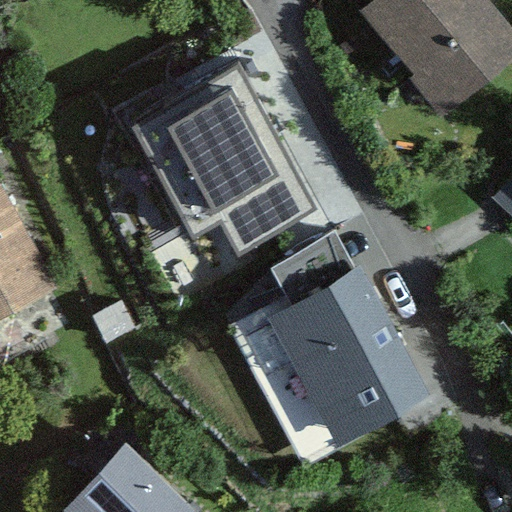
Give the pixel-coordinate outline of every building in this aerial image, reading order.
[(511,27),(490,0),(356,0),(406,63),(399,68),(429,106),(511,41),(511,27)] [(223,216),(240,252),(314,217),(241,66),(134,117),(189,232),(223,216)] [(511,162),(483,194),(511,220),(511,162)] [(45,275),(0,190),(0,345),(53,317),(34,281),(45,275)] [(418,388),(348,259),(340,263),(320,226),(260,258),(280,294),(257,307),(328,437),(418,388)] [(193,511),(115,438),(59,496),(75,511),(193,511)]
